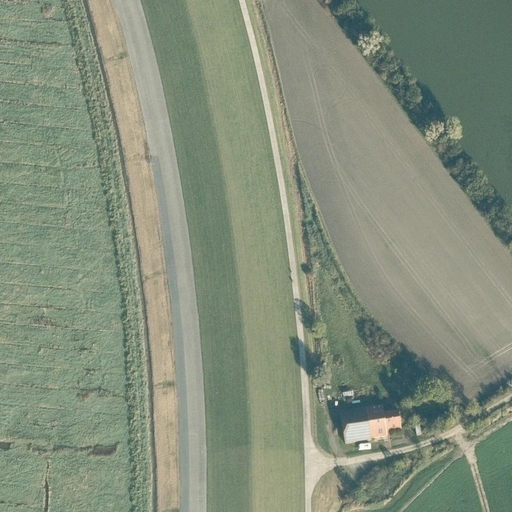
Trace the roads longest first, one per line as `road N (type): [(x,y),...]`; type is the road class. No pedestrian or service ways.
road 1 (track): [(126,0),(169,163),(189,338),(193,511)]
road 2 (track): [(310,511),(300,311),(274,132),(244,0)]
road 3 (unclassified): [(310,466),(418,449),(511,399)]
